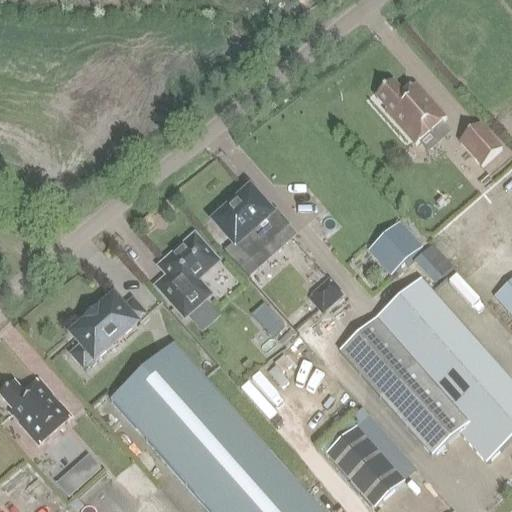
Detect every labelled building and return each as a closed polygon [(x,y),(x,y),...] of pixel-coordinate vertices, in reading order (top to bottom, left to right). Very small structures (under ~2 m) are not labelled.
[(385,113),(416,148),(446,121),(415,87),(404,97),(393,84),(376,99),(387,112),(385,113)] [(459,144),(481,170),(501,152),(480,127),(459,144)] [(270,216),(250,193),(214,225),(236,249),(246,240),(259,256),(291,228),(276,211),(270,216)] [(421,252),(399,227),(369,253),(392,278),(421,252)] [(156,289),(184,320),(210,297),(197,282),(217,264),(195,238),(176,254),(172,254),(163,262),(163,266),(160,269),(168,278),(156,289)] [(314,299),(327,313),(349,292),(335,278),(314,299)] [(511,282),(494,299),(511,319),(511,282)] [(421,283),(340,355),(380,400),(433,460),(460,436),(486,466),(511,443),(511,385),(424,286),(421,283)] [(72,337),(95,363),(136,327),(113,301),(99,313),(98,312),(85,323),(86,324),(72,337)] [(262,329),(274,318),(263,306),(251,317),(262,329)] [(317,326),(301,340),(307,347),(323,333),(338,320),(331,313),(317,326)] [(318,511),(174,348),(110,403),(206,511),(318,511)] [(14,385),(0,398),(0,399),(13,414),(10,416),(39,449),(72,420),(39,383),(24,396),(14,385)] [(326,457),(375,511),(405,485),(356,430),(326,457)] [(101,473),(88,458),(76,469),(89,483),(101,473)] [(75,500),(89,488),(64,461),(51,473),(75,500)] [(73,511),(77,511),(83,508),(77,501),(70,508),(73,511)]
